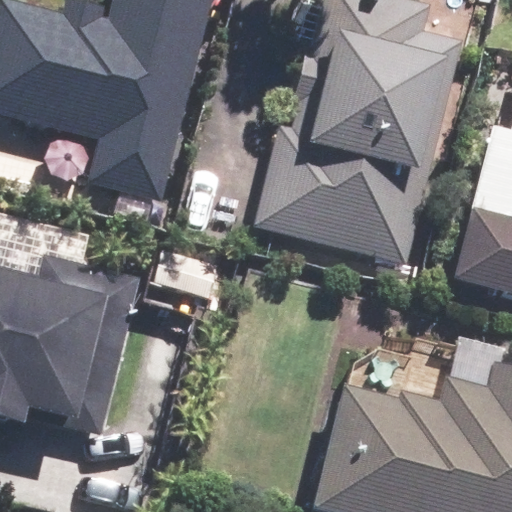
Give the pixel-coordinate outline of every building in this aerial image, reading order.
[(160,197),(203,0),(113,0),(107,31),(0,7),(0,114),(99,137),(89,182),(160,197)] [(455,43),(316,10),(288,131),(272,127),(248,231),(402,267),(455,43)] [(493,128),(455,278),(511,292),(511,112),(507,131),(493,128)] [(215,263),(156,249),(148,284),(207,298),(215,263)] [(0,267),(0,415),(28,421),(30,410),(79,421),(82,408),(107,413),(137,279),(40,257),(36,275),(0,267)] [(511,511),(511,371),(490,367),(494,347),(456,339),(442,408),(338,385),(310,511),(511,511)]
